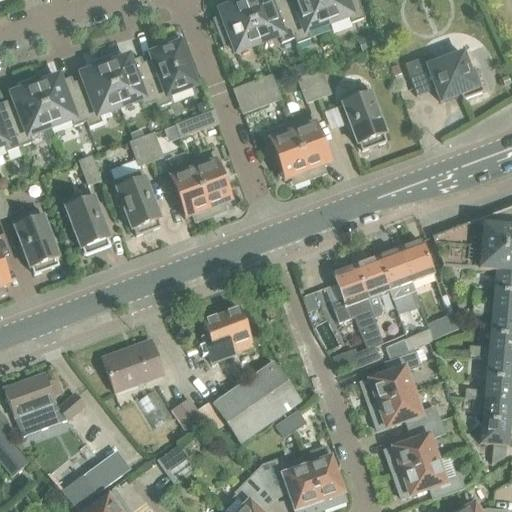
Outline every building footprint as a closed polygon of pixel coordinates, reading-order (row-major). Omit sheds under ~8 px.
[(258,46),(240,0),(232,0),(223,3),(228,15),(221,18),(212,21),(223,50),(232,47),(234,54),(258,46)] [(294,40),(280,2),(279,0),(268,0),(260,3),(258,0),(240,0),(258,46),(278,38),(281,45),(293,41),(294,40)] [(327,26),(317,0),(285,0),(280,2),(294,40),(293,41),(295,46),(309,41),(306,34),(327,26)] [(364,20),(356,0),(317,0),(327,26),(348,18),(350,26),(364,20)] [(194,88),(187,69),(191,67),(180,38),(155,47),(159,59),(142,66),(156,104),(155,105),(157,110),(171,105),(168,98),(194,88)] [(379,51),(374,38),(367,41),(363,48),(366,56),(379,51)] [(156,104),(142,66),(140,60),(121,67),(117,55),(101,61),(119,110),(140,102),(143,109),(155,105),(156,104)] [(432,57),(404,67),(416,99),(435,92),(440,104),(460,97),(462,103),(483,95),(473,70),(468,72),(462,56),(435,66),(432,57)] [(119,110),(101,61),(85,67),(90,79),(72,85),(85,124),(88,130),(102,125),(99,117),(119,110)] [(317,74),(314,67),(305,70),(308,78),(317,74)] [(320,73),(317,74),(308,78),(318,101),(329,97),(320,73)] [(85,124),(72,85),(70,80),(52,87),(47,75),(31,81),(50,129),(70,122),(73,129),(85,124)] [(279,75),(270,79),(275,90),(284,87),(279,75)] [(275,90),(270,78),(254,84),(259,96),(275,90)] [(318,101),(308,78),(297,82),(306,106),(318,101)] [(50,129),(31,81),(16,87),(20,99),(2,106),(19,150),(32,145),(29,137),(50,129)] [(385,137),(366,88),(338,99),(356,148),(358,147),(361,154),(385,145),(382,138),(385,137)] [(279,102),(275,90),(259,96),(263,108),(279,102)] [(200,119),(213,114),(209,103),(208,102),(195,107),(200,119)] [(19,150),(2,106),(0,106),(0,148),(3,147),(6,155),(19,150)] [(329,166),(311,118),(286,127),(307,183),(325,176),(322,169),(329,166)] [(196,134),(191,122),(175,128),(180,140),(196,134)] [(307,183),(286,127),(261,136),(269,158),(273,157),(283,184),(291,181),(293,188),(307,183)] [(144,140),(141,134),(135,130),(128,133),(132,144),(141,141),(144,140)] [(153,136),(144,140),(141,141),(150,164),(162,160),(153,136)] [(150,164),(141,141),(132,144),(129,145),(138,169),(150,164)] [(230,204),(220,177),(224,175),(216,154),(189,164),(210,220),(226,214),(223,206),(230,204)] [(99,184),(90,160),(78,164),(87,188),(99,184)] [(210,220),(189,164),(166,173),(184,221),(191,218),(194,226),(210,220)] [(159,222),(141,173),(112,184),(131,233),(133,232),(135,239),(160,230),(157,223),(159,222)] [(10,190),(5,179),(0,180),(0,193),(0,194),(10,190)] [(108,241),(90,192),(61,203),(80,252),(82,251),(85,258),(109,249),(106,242),(108,241)] [(0,194),(0,193),(0,220),(9,217),(0,194)] [(511,209),(431,239),(443,269),(496,274),(511,275),(511,209)] [(57,260),(39,212),(11,222),(29,271),(31,270),(34,277),(58,268),(55,261),(57,260)] [(433,277),(420,243),(398,252),(410,286),(433,277)] [(410,286),(398,252),(376,260),(388,294),(392,303),(414,295),(410,286)] [(388,294),(376,260),(354,268),(370,313),(373,321),(384,317),(377,298),(388,294)] [(9,287),(0,262),(0,298),(5,297),(2,290),(9,287)] [(370,313),(354,268),(332,276),(341,302),(331,306),(338,325),(370,313)] [(511,319),(511,275),(496,274),(493,308),(474,306),(473,315),(492,317),(511,319)] [(318,311),(312,296),(300,300),(305,314),(306,316),(318,311)] [(254,333),(245,309),(201,325),(215,362),(253,348),(248,335),(254,333)] [(458,332),(452,316),(425,327),(427,332),(432,343),(458,332)] [(511,362),(511,319),(492,317),(489,351),(470,349),(469,358),(488,360),(511,362)] [(403,337),(397,319),(387,323),(394,341),(403,337)] [(386,323),(375,327),(382,346),(393,342),(386,323)] [(428,345),(432,343),(427,332),(403,343),(408,354),(428,345)] [(163,378),(150,343),(133,349),(135,353),(125,357),(125,356),(103,364),(102,361),(101,361),(114,396),(163,378)] [(408,354),(403,343),(385,352),(389,362),(408,354)] [(340,377),(380,361),(375,348),(357,355),(356,352),(334,361),(340,377)] [(412,395),(404,374),(419,369),(414,355),(390,364),(393,374),(368,383),(360,386),(368,410),(412,395)] [(510,406),(511,379),(511,362),(488,360),(485,394),(466,392),(465,401),(484,403),(510,406)] [(239,447),(300,405),(272,365),(211,408),(239,447)] [(43,377),(3,392),(14,421),(21,439),(26,438),(67,423),(57,411),(53,406),(54,406),(52,400),(61,396),(55,381),(46,385),(43,377)] [(172,421),(155,392),(136,403),(153,432),(172,421)] [(419,415),(412,395),(368,410),(377,434),(385,431),(410,422),(414,432),(438,423),(434,410),(419,415)] [(74,397),(57,411),(67,423),(71,420),(80,412),(84,409),(74,397)] [(202,423),(188,402),(171,413),(185,435),(202,423)] [(506,449),(510,406),(484,403),(480,446),(493,447),(491,467),(505,459),(505,449),(506,449)] [(283,440),(304,426),(296,414),(275,429),(283,440)] [(436,463),(428,442),(443,437),(438,423),(414,432),(418,442),(392,451),(384,454),(392,478),(436,463)] [(0,465),(12,480),(27,466),(0,434),(0,465)] [(165,475),(186,460),(178,449),(157,463),(165,475)] [(341,496),(332,471),(333,471),(333,470),(332,470),(325,449),(301,457),(302,460),(320,511),(322,511),(345,504),(342,496),(341,496)] [(173,486),(194,471),(186,460),(165,475),(173,486)] [(320,511),(302,460),(282,467),(280,462),(262,468),(252,478),(268,498),(285,487),(293,511),(320,511)] [(82,511),(98,499),(67,461),(47,478),(75,511),(82,511)] [(443,483),(436,463),(392,478),(401,502),(409,499),(434,490),(438,500),(462,491),(458,478),(443,483)] [(482,480),(478,471),(468,474),(472,486),(482,480)] [(255,511),(268,498),(252,478),(235,496),(246,507),(240,511),(255,511)] [(122,511),(123,511),(125,510),(114,494),(89,511),(122,511)]
